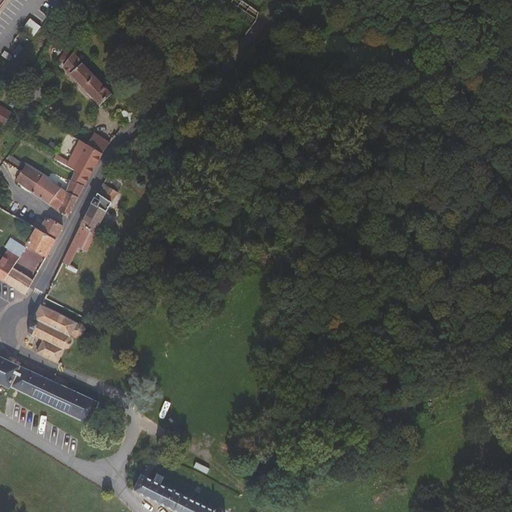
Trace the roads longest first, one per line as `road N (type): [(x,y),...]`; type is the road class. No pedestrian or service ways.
road 1 (residential): [(290,0),(222,69),(109,154),(36,294),(0,325)]
road 2 (residential): [(107,480),(127,443),(118,399),(20,353),(0,332)]
road 3 (residential): [(107,480),(0,418)]
